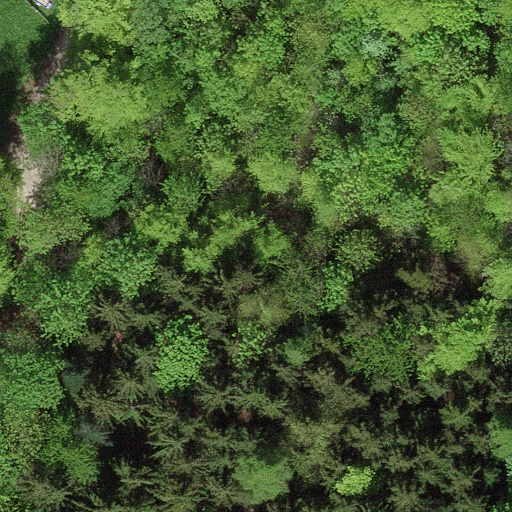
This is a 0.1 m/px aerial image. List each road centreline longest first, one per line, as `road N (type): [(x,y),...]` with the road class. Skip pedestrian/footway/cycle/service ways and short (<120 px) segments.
road 1 (track): [(22,161),(54,200),(52,248),(21,355),(0,395)]
road 2 (track): [(22,161),(97,0)]
